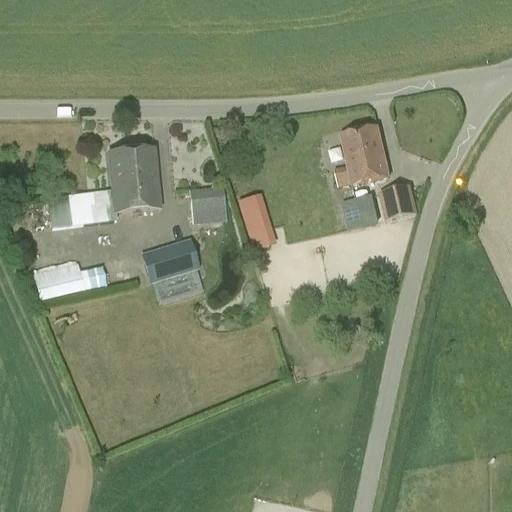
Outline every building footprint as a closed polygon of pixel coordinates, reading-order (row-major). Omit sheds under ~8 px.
[(347,169),(333,172),(337,191),(388,181),(379,143),(376,130),(340,138),(347,169)] [(113,214),(158,209),(152,152),(108,157),(113,212),(113,214)] [(416,218),(409,189),(379,197),(386,225),(416,218)] [(222,192),(189,195),(190,215),(223,211),(222,192)] [(51,232),(78,229),(76,217),(110,213),(107,194),(47,202),(50,227),(51,232)] [(270,230),(260,198),(237,205),(252,255),(276,248),(270,230)] [(370,198),(343,205),(349,233),(377,227),(370,198)] [(188,243),(139,258),(149,288),(197,273),(188,243)] [(104,259),(37,273),(44,303),(110,288),(104,259)]
